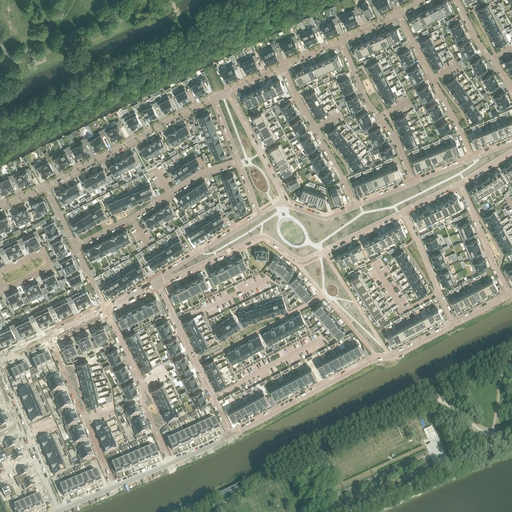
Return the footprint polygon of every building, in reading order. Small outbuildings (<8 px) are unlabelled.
[(367,0),(369,1),(370,1),(373,6),(376,4),(379,11),(382,10),(382,11),(385,9),(380,0),(367,0)] [(380,0),(385,9),(388,8),(388,7),(389,6),(390,5),(387,0),(380,0)] [(442,3),(440,4),(445,14),(452,11),(446,1),(445,1),(443,2),(442,3)] [(361,6),(358,7),(361,13),(364,11),(366,16),(367,19),(370,17),(374,15),(368,4),(362,7),(361,6)] [(436,6),(434,7),(439,16),(439,17),(445,14),(440,4),(436,6)] [(489,4),(478,10),(478,11),(479,13),(481,15),(492,9),(489,4)] [(429,10),(428,10),(433,19),(439,16),(434,7),(429,10)] [(352,10),(346,12),(352,25),(355,24),(355,23),(357,22),(355,15),(358,14),(355,9),(352,10)] [(428,9),(422,12),(427,22),(433,19),(428,10),(429,10),(428,9)] [(492,9),(481,15),(483,20),(495,15),(492,9)] [(341,15),(338,16),(340,22),(343,20),(346,27),(349,26),(352,25),(346,12),(341,15)] [(422,12),(416,15),(416,16),(417,16),(421,25),(427,22),(422,12)] [(483,21),(482,21),(484,24),(485,24),(486,25),(497,20),(495,15),(483,20),(483,21)] [(411,19),(410,20),(416,31),(423,27),(421,25),(417,16),(416,16),(414,18),(413,17),(411,18),(411,19)] [(332,19),(326,21),(332,34),(335,33),(335,32),(337,31),(335,24),(338,23),(335,18),(332,19)] [(316,19),(314,20),(315,23),(316,26),(318,25),(320,31),(323,30),(326,36),(326,35),(326,36),(329,35),(332,34),(326,21),(321,24),(319,25),(316,19)] [(497,20),(486,25),(488,31),(500,25),(497,20)] [(451,23),(446,26),(448,29),(451,34),(452,34),(463,28),(462,24),(461,25),(460,23),(453,26),(451,23)] [(500,25),(488,31),(489,33),(488,33),(490,36),(491,35),(491,36),(501,30),(502,30),(503,30),(500,25)] [(312,28),(306,30),(311,42),(313,41),(314,41),(314,42),(317,41),(317,40),(314,33),(317,31),(315,26),(311,28),(312,28)] [(463,28),(452,34),(455,39),(453,40),(455,43),(460,40),(459,37),(465,34),(465,33),(464,31),(465,31),(463,28)] [(389,30),(394,42),(401,39),(396,29),(390,31),(389,30)] [(301,32),(297,34),(300,39),(303,38),(306,45),(306,44),(307,45),(310,44),(309,43),(311,42),(306,30),(301,33),(301,32)] [(389,30),(383,33),(388,44),(394,42),(389,30)] [(501,30),(491,36),(494,41),(504,35),(502,30),(501,30)] [(383,33),(377,36),(382,47),(388,44),(383,33)] [(291,37),(286,39),(292,52),(295,51),(295,50),(297,49),(297,48),(294,42),(297,40),(295,35),(291,36),(291,37)] [(504,35),(494,41),(495,43),(496,46),(497,46),(508,40),(505,35),(504,35)] [(377,37),(371,40),(375,49),(381,46),(382,47),(377,36),(377,37)] [(431,36),(420,42),(420,43),(422,47),(423,47),(423,48),(434,42),(431,36)] [(280,41),(277,43),(280,48),(283,47),(286,53),(288,53),(292,52),(286,39),(286,40),(281,43),(280,41)] [(366,42),(365,42),(370,52),(370,51),(375,49),(371,40),(369,41),(369,40),(365,42),(366,42)] [(460,40),(455,43),(457,46),(460,51),(472,45),(471,42),(470,42),(469,40),(468,40),(462,43),(460,40)] [(360,45),(359,45),(364,55),(370,52),(365,42),(363,43),(362,43),(360,44),(360,45)] [(434,42),(423,48),(425,53),(435,48),(432,43),(434,42)] [(272,47),(266,49),(272,62),(275,60),(275,59),(277,59),(277,58),(274,52),(277,50),(275,45),(272,46),(272,47)] [(353,48),(355,53),(354,53),(355,56),(356,56),(357,58),(358,58),(364,55),(359,45),(357,46),(353,47),(353,48)] [(472,45),(460,51),(463,57),(462,57),(464,60),(469,57),(468,54),(474,51),(473,49),(474,48),(472,45)] [(435,48),(425,53),(427,56),(428,58),(439,52),(437,53),(435,48)] [(261,51),(257,52),(260,58),(263,57),(266,63),(268,62),(269,63),(272,62),(266,49),(261,51)] [(400,50),(395,53),(396,56),(397,55),(399,61),(412,54),(410,51),(409,52),(408,50),(408,49),(401,53),(400,50)] [(439,52),(428,58),(431,63),(442,57),(439,52)] [(252,56),(247,59),(251,70),(253,69),(254,69),(254,70),(257,68),(257,67),(254,61),(258,60),(255,54),(252,56)] [(412,54),(399,61),(402,66),(402,67),(404,70),(409,67),(407,64),(414,60),(412,58),(413,57),(412,54)] [(337,55),(331,58),(336,69),(342,66),(337,55)] [(442,57),(431,63),(431,65),(433,68),(433,67),(433,68),(437,67),(444,63),(441,58),(442,57)] [(331,58),(325,60),(330,72),(336,69),(331,58)] [(473,58),(467,61),(469,64),(472,70),(473,69),(485,63),(483,60),(482,60),(481,58),(474,61),(473,58)] [(240,60),(237,61),(240,67),(243,66),(246,72),(247,72),(247,73),(250,71),(250,70),(251,70),(247,60),(242,63),(240,60)] [(321,62),(319,63),(323,73),(323,72),(327,70),(329,70),(329,72),(330,72),(325,60),(324,60),(321,62)] [(377,62),(368,67),(369,70),(370,72),(382,66),(379,61),(377,62)] [(232,64),(226,67),(232,80),(235,78),(235,77),(237,76),(234,69),(237,68),(235,63),(231,64),(232,64)] [(312,64),(312,65),(317,76),(323,73),(319,63),(313,66),(313,65),(312,64)] [(485,63),(473,69),(476,74),(475,75),(476,78),(479,77),(482,76),(480,72),(487,69),(486,69),(485,67),(486,66),(485,63)] [(312,65),(306,67),(311,79),(317,76),(312,65)] [(382,66),(370,72),(373,77),(383,72),(381,67),(382,66)] [(409,67),(404,70),(405,73),(407,72),(408,75),(410,77),(409,78),(421,71),(419,69),(417,67),(417,66),(411,70),(409,67)] [(227,69),(221,72),(226,81),(228,80),(229,81),(232,80),(226,67),(227,69)] [(306,67),(300,70),(305,81),(311,79),(306,67)] [(300,71),(294,74),(299,84),(305,81),(300,70),(300,71)] [(438,80),(440,85),(458,76),(455,70),(441,77),(442,79),(438,80)] [(421,71),(409,78),(409,79),(412,84),(411,84),(412,85),(413,87),(418,84),(417,81),(423,77),(422,75),(423,74),(421,71)] [(383,72),(373,77),(374,79),(376,82),(386,77),(385,77),(383,73),(384,72),(383,72)] [(481,80),(479,81),(482,87),(485,85),(497,79),(495,75),(494,76),(493,74),(486,77),(485,74),(482,76),(479,77),(481,80)] [(205,75),(195,80),(201,93),(206,90),(205,87),(206,86),(204,83),(203,84),(202,83),(207,80),(205,75)] [(340,77),(335,80),(336,83),(337,85),(339,88),(352,83),(350,80),(349,80),(348,78),(341,80),(340,77)] [(386,77),(376,82),(378,87),(389,82),(386,77)] [(456,78),(446,85),(450,90),(460,82),(459,82),(456,78)] [(497,79),(485,85),(488,90),(487,91),(488,94),(494,91),(492,88),(499,85),(498,84),(497,82),(498,82),(497,79)] [(195,81),(190,84),(196,95),(197,95),(201,93),(195,80),(195,81)] [(273,82),(272,82),(278,95),(284,92),(279,80),(273,83),(273,82)] [(272,82),(266,85),(271,96),(277,94),(278,95),(272,82)] [(389,82),(378,87),(381,92),(390,87),(388,83),(389,82)] [(450,90),(449,91),(451,93),(452,93),(454,94),(464,86),(460,82),(450,90)] [(352,83),(339,88),(339,89),(341,88),(344,93),(341,94),(342,98),(348,95),(346,92),(353,89),(352,86),(353,86),(352,83)] [(266,85),(260,87),(265,99),(271,96),(266,85)] [(390,87),(381,92),(384,97),(395,91),(396,90),(394,86),(391,88),(390,87)] [(419,86),(414,89),(416,92),(419,97),(430,91),(429,89),(430,89),(429,86),(428,86),(427,86),(421,89),(419,86)] [(464,86),(454,94),(457,99),(466,92),(465,92),(462,88),(464,87),(464,86)] [(184,87),(179,90),(185,101),(190,99),(184,87)] [(261,89),(255,91),(259,100),(265,98),(261,89)] [(179,90),(174,92),(180,104),(185,101),(179,90)] [(249,94),(253,104),(253,103),(259,100),(255,91),(253,92),(252,92),(249,94)] [(315,91),(305,97),(305,98),(307,101),(308,102),(319,96),(318,96),(315,91)] [(395,91),(384,97),(384,98),(386,102),(386,103),(398,97),(395,91)] [(430,91),(419,97),(422,103),(421,103),(423,106),(428,103),(427,100),(433,97),(433,96),(434,95),(432,92),(431,93),(430,91)] [(466,92),(457,99),(458,101),(459,104),(460,103),(461,103),(470,96),(466,92)] [(496,93),(491,95),(492,98),(495,104),(496,103),(508,97),(506,94),(505,95),(504,93),(504,92),(497,96),(496,93)] [(243,97),(242,97),(247,107),(253,104),(249,94),(246,95),(245,95),(243,95),(243,97)] [(348,95),(342,98),(344,101),(347,106),(360,101),(358,98),(357,98),(356,96),(356,95),(349,98),(348,95)] [(168,96),(163,98),(169,110),(173,107),(174,107),(168,96)] [(319,96),(308,102),(311,107),(322,101),(319,96)] [(470,96),(461,103),(464,108),(463,108),(463,109),(473,101),(470,96)] [(508,97),(496,103),(499,109),(498,109),(499,112),(505,110),(503,107),(510,103),(509,103),(510,103),(509,101),(508,97)] [(163,98),(158,101),(164,113),(169,110),(163,98)] [(322,101),(311,107),(313,112),(325,106),(324,106),(322,107),(320,102),(322,101)] [(360,101),(347,106),(349,112),(350,115),(351,115),(357,113),(356,113),(354,110),(361,107),(361,106),(360,104),(361,104),(360,101)] [(473,101),(463,109),(465,111),(466,113),(476,106),(475,107),(471,102),(473,101)] [(282,103),(277,106),(279,108),(279,109),(281,112),(282,114),(294,107),(293,104),(292,105),(291,102),(290,102),(284,106),(282,103)] [(151,103),(146,106),(152,118),(157,115),(151,103)] [(428,103),(423,106),(425,109),(428,114),(440,108),(439,104),(438,105),(437,103),(436,103),(430,106),(428,103)] [(142,111),(147,120),(148,120),(152,118),(146,106),(147,108),(142,111)] [(325,106),(313,112),(314,114),(316,117),(317,118),(328,111),(325,106)] [(476,106),(466,113),(470,118),(479,111),(476,106)] [(294,107),(282,114),(283,113),(286,119),(285,119),(287,123),(292,120),(290,116),(297,113),(296,112),(295,110),(296,110),(294,107)] [(440,108),(428,114),(431,120),(432,123),(438,120),(436,117),(442,114),(442,113),(441,111),(442,111),(440,108)] [(263,111),(252,117),(255,123),(266,117),(263,111)] [(479,111),(470,118),(472,120),(473,122),(474,123),(482,116),(478,112),(479,111)] [(135,112),(130,115),(136,126),(141,124),(135,112)] [(357,113),(351,115),(352,118),(355,117),(357,121),(358,123),(370,117),(369,114),(368,114),(367,112),(358,116),(357,113)] [(203,116),(197,118),(199,124),(212,119),(209,113),(206,114),(205,113),(202,115),(203,116)] [(125,117),(122,119),(124,124),(128,123),(131,129),(136,126),(130,115),(125,117)] [(405,116),(395,120),(396,120),(398,125),(398,126),(407,122),(405,116)] [(266,117),(255,123),(257,128),(256,128),(269,122),(266,117)] [(360,128),(354,131),(356,134),(361,132),(367,129),(365,126),(372,123),(371,121),(372,120),(370,117),(358,123),(359,127),(360,128)] [(212,119),(199,124),(201,123),(204,129),(214,125),(211,120),(212,119)] [(292,120),(287,123),(289,126),(291,124),(294,129),(293,130),(304,124),(303,121),(302,121),(300,119),(294,123),(292,120)] [(111,126),(117,138),(123,135),(119,127),(122,126),(119,120),(115,122),(116,123),(111,126)] [(508,120),(501,122),(506,134),(511,131),(511,130),(508,122),(508,120)] [(269,122),(256,128),(259,133),(270,127),(268,123),(269,122)] [(407,122),(398,126),(400,131),(410,127),(407,122)] [(439,122),(433,125),(438,134),(443,131),(445,132),(447,131),(447,129),(450,128),(450,127),(451,127),(449,124),(448,124),(447,122),(440,125),(439,122)] [(501,122),(495,125),(495,126),(496,126),(500,137),(507,135),(506,134),(501,122)] [(295,137),(290,140),(291,142),(296,139),(302,136),(300,133),(306,130),(306,129),(305,127),(306,127),(304,124),(293,130),(296,135),(295,136),(295,137)] [(186,125),(181,127),(187,138),(192,136),(186,125)] [(214,125),(204,129),(206,135),(204,135),(204,136),(216,131),(214,125)] [(105,128),(102,129),(105,135),(108,133),(111,140),(117,137),(117,138),(111,126),(106,129),(105,128)] [(495,126),(489,129),(490,130),(494,139),(494,140),(500,137),(496,126),(495,126)] [(176,130),(183,142),(183,141),(182,139),(186,137),(187,139),(187,138),(181,127),(177,130),(176,130)] [(270,127),(259,133),(262,138),(274,132),(273,132),(270,127)] [(336,127),(327,134),(328,134),(328,135),(330,137),(331,139),(340,132),(340,131),(339,132),(336,127)] [(410,127),(400,131),(401,134),(402,136),(414,131),(412,132),(410,127)] [(367,129),(361,132),(363,131),(365,134),(370,132),(372,137),(370,138),(370,139),(382,133),(381,131),(382,131),(381,128),(380,128),(379,128),(370,132),(369,129),(367,129)] [(99,132),(94,135),(100,147),(100,146),(105,144),(102,137),(105,135),(102,129),(98,131),(99,132)] [(176,130),(171,132),(178,144),(183,142),(176,130)] [(484,132),(488,141),(494,139),(490,130),(484,132)] [(216,131),(204,136),(206,141),(206,142),(218,137),(216,131)] [(414,131),(402,136),(404,141),(416,137),(414,131)] [(483,131),(477,134),(477,135),(478,135),(481,144),(482,144),(485,142),(488,141),(484,132),(483,131)] [(167,135),(166,135),(173,147),(178,144),(171,132),(171,133),(167,135)] [(274,132),(262,138),(262,139),(263,138),(266,143),(277,137),(274,132)] [(340,132),(331,139),(335,143),(345,135),(344,136),(340,132)] [(382,133),(370,139),(374,147),(380,145),(378,142),(384,139),(385,138),(384,135),(383,135),(382,133)] [(88,137),(84,139),(87,143),(87,144),(90,143),(94,150),(100,147),(94,135),(88,138),(88,137)] [(345,135),(335,143),(335,144),(337,146),(338,148),(348,140),(345,135)] [(477,135),(471,137),(475,146),(479,145),(481,144),(478,135),(477,135)] [(302,136),(296,139),(298,143),(299,142),(302,148),(313,141),(312,139),(313,139),(311,136),(310,136),(303,139),(302,136)] [(218,137),(206,142),(208,148),(221,143),(218,137)] [(416,137),(404,141),(405,143),(406,147),(406,146),(406,147),(407,147),(412,145),(413,146),(414,148),(415,148),(417,147),(416,143),(414,138),(416,137)] [(81,141),(76,143),(82,155),(88,152),(84,145),(87,143),(84,139),(84,138),(80,139),(81,141)] [(156,141),(162,153),(162,152),(167,149),(161,138),(160,138),(161,138),(156,141)] [(348,140),(338,148),(342,152),(351,145),(350,146),(347,141),(349,140),(348,140)] [(156,141),(151,144),(157,155),(162,153),(156,141)] [(313,141),(302,148),(303,147),(306,152),(304,153),(306,156),(311,153),(310,150),(316,147),(316,146),(317,146),(315,143),(314,143),(313,141)] [(455,142),(450,144),(454,155),(456,154),(459,153),(460,153),(455,142)] [(70,145),(67,147),(70,153),(73,151),(77,158),(82,155),(82,156),(82,155),(76,143),(71,146),(70,145)] [(221,143),(208,148),(209,148),(211,153),(223,149),(223,148),(221,143)] [(150,144),(146,146),(152,158),(156,155),(157,155),(151,144),(150,144)] [(280,144),(269,150),(272,155),(271,156),(283,149),(280,144)] [(450,144),(444,146),(449,158),(452,157),(452,156),(454,155),(450,144)] [(351,145),(342,152),(343,153),(343,154),(345,156),(345,157),(355,149),(351,145)] [(141,149),(140,149),(145,159),(146,159),(150,156),(151,158),(152,158),(146,146),(141,149)] [(382,146),(372,151),(373,154),(378,152),(381,158),(386,156),(387,157),(390,155),(390,154),(393,153),(393,152),(394,152),(392,149),(391,149),(390,147),(383,150),(382,146)] [(441,149),(440,150),(442,156),(444,159),(445,159),(446,159),(446,160),(449,158),(444,146),(444,147),(445,148),(441,149)] [(64,150),(58,153),(59,155),(65,165),(65,164),(70,161),(67,154),(70,153),(67,147),(63,149),(64,150)] [(223,149),(211,153),(213,153),(215,159),(225,155),(223,149)] [(283,149),(271,156),(273,161),(286,154),(283,149)] [(355,149),(345,157),(349,161),(348,162),(357,155),(354,150),(355,150),(355,149)] [(434,151),(438,162),(438,161),(438,162),(442,160),(444,159),(442,156),(440,150),(434,152),(434,151)] [(432,151),(429,153),(433,165),(434,165),(433,164),(438,162),(434,151),(432,151)] [(128,156),(134,167),(133,165),(138,163),(133,153),(128,156)] [(311,153),(306,156),(308,159),(309,159),(310,160),(312,164),(311,164),(311,165),(323,158),(322,156),(321,153),(320,153),(319,153),(313,156),(311,153)] [(429,153),(423,155),(428,167),(433,165),(429,153)] [(53,154),(49,156),(52,162),(55,160),(59,168),(65,165),(59,155),(54,158),(53,154)] [(195,154),(190,158),(197,169),(201,166),(202,166),(195,154)] [(286,154),(273,161),(276,166),(287,160),(285,155),(286,154)] [(348,163),(347,163),(349,165),(350,165),(352,166),(362,158),(359,154),(358,155),(357,155),(348,162),(348,163)] [(418,157),(423,169),(428,167),(423,155),(424,156),(419,158),(418,157)] [(47,159),(41,162),(48,174),(48,173),(53,171),(49,163),(52,162),(49,156),(46,158),(47,159)] [(128,156),(123,158),(129,169),(134,167),(128,156)] [(418,157),(412,160),(417,170),(422,168),(423,169),(418,157)] [(36,164),(32,165),(35,171),(38,169),(42,177),(48,174),(41,162),(39,158),(34,161),(36,164)] [(123,158),(119,161),(124,170),(128,168),(129,170),(129,169),(123,158)] [(191,160),(186,163),(192,172),(197,169),(190,158),(189,158),(191,160)] [(323,158),(311,165),(314,170),(316,173),(321,170),(319,167),(326,164),(325,163),(326,163),(325,163),(326,163),(325,160),(324,160),(323,158)] [(362,158),(352,166),(353,168),(352,169),(354,171),(355,171),(356,171),(366,163),(362,158)] [(287,160),(276,166),(277,165),(280,170),(290,165),(287,160)] [(118,161),(114,163),(120,175),(120,174),(119,173),(124,170),(119,161),(118,161)] [(109,166),(115,177),(120,175),(114,163),(109,166)] [(180,164),(187,175),(192,172),(186,163),(181,166),(180,164)] [(180,164),(175,167),(182,178),(187,175),(180,164)] [(290,165),(280,170),(283,176),(292,171),(289,166),(290,165)] [(397,165),(391,167),(396,180),(397,180),(396,179),(402,176),(398,167),(397,165)] [(28,167),(19,171),(25,184),(31,182),(28,175),(31,174),(29,168),(28,167)] [(175,167),(170,170),(177,181),(178,181),(182,178),(175,167)] [(391,167),(386,169),(391,182),(396,180),(391,167)] [(511,173),(508,167),(503,170),(510,182),(511,180),(511,173)] [(98,172),(104,183),(105,185),(113,181),(111,178),(110,175),(107,176),(103,169),(98,172)] [(381,172),(386,184),(391,182),(386,169),(386,171),(382,173),(381,172)] [(19,171),(11,174),(14,181),(17,180),(19,186),(25,184),(19,171)] [(322,171),(316,174),(318,178),(319,177),(322,183),(325,181),(327,180),(328,181),(330,180),(330,178),(333,176),(334,175),(332,172),(331,173),(330,171),(323,174),(322,171)] [(98,172),(93,175),(99,186),(104,183),(98,172)] [(381,172),(376,174),(380,185),(385,183),(386,184),(381,172)] [(497,172),(494,174),(502,186),(507,183),(500,172),(498,173),(497,172)] [(11,174),(2,178),(8,190),(13,188),(11,182),(14,181),(11,174)] [(293,179),(285,183),(287,186),(288,185),(290,189),(300,184),(296,178),(298,177),(296,174),(291,176),(293,179)] [(376,174),(370,177),(375,187),(380,185),(376,174)] [(489,177),(497,189),(502,186),(494,174),(494,175),(490,178),(489,177)] [(93,175),(88,177),(94,189),(96,188),(99,186),(93,175)] [(227,177),(223,179),(225,185),(235,181),(233,175),(230,176),(229,175),(226,176),(227,177)] [(83,180),(88,190),(93,187),(94,189),(88,177),(83,180)] [(365,179),(370,190),(375,187),(370,177),(371,178),(366,180),(365,179)] [(488,179),(484,181),(491,192),(496,189),(496,190),(497,189),(489,177),(487,178),(488,179)] [(360,180),(359,180),(364,192),(368,190),(370,190),(365,179),(360,181),(360,180)] [(359,180),(354,182),(358,194),(359,194),(362,193),(362,192),(364,192),(359,180)] [(199,184),(199,185),(206,196),(212,192),(205,181),(199,185),(199,184)] [(235,181),(225,185),(227,191),(226,191),(226,192),(238,187),(237,187),(235,181)] [(484,181),(479,184),(486,195),(491,192),(484,181)] [(77,184),(72,186),(77,195),(82,193),(77,183),(77,184)] [(149,184),(144,186),(149,198),(154,195),(154,196),(154,195),(149,184)] [(477,184),(473,186),(481,199),(480,197),(485,194),(486,195),(479,184),(478,185),(477,184)] [(199,185),(194,188),(201,199),(206,196),(199,185)] [(67,188),(73,200),(73,199),(73,198),(77,195),(72,186),(67,188)] [(139,188),(138,188),(143,200),(144,200),(149,198),(144,186),(139,188)] [(474,188),(469,191),(476,202),(481,199),(473,186),(474,188)] [(238,187),(226,192),(228,197),(240,193),(238,187)] [(336,188),(330,191),(335,204),(339,202),(339,203),(342,202),(341,199),(340,198),(339,194),(342,193),(340,187),(337,189),(336,188)] [(67,188),(62,191),(68,202),(73,200),(67,188)] [(138,188),(133,190),(138,202),(143,200),(138,188)] [(194,188),(189,192),(196,203),(201,199),(194,188)] [(303,188),(299,199),(305,201),(305,202),(309,190),(303,188)] [(128,192),(128,193),(133,204),(138,202),(133,190),(134,192),(129,194),(128,192)] [(309,190),(305,202),(310,204),(314,192),(314,193),(309,191),(309,190)] [(58,193),(57,194),(63,205),(68,202),(62,191),(58,194),(58,193)] [(189,192),(183,195),(190,206),(196,203),(189,192)] [(314,192),(310,204),(315,206),(320,194),(314,192)] [(128,193),(123,195),(128,206),(133,204),(128,193)] [(240,193),(228,197),(228,198),(230,197),(232,202),(230,203),(230,204),(242,199),(240,193)] [(320,194),(315,206),(316,206),(316,205),(322,207),(326,196),(320,194)] [(123,195),(118,197),(122,209),(128,206),(123,195)] [(181,196),(178,199),(184,208),(184,207),(189,204),(190,206),(183,195),(181,196)] [(452,199),(451,199),(456,211),(462,208),(461,206),(456,196),(454,196),(453,197),(452,198),(452,199)] [(112,198),(112,199),(117,211),(122,209),(118,197),(117,197),(118,199),(113,201),(112,198)] [(112,199),(107,201),(112,213),(117,211),(112,199)] [(242,199),(230,204),(232,209),(244,205),(244,204),(242,199)] [(451,199),(445,202),(450,213),(455,210),(456,211),(451,199)] [(44,201),(38,203),(42,213),(48,211),(44,201)] [(445,202),(439,205),(444,217),(450,214),(450,213),(445,202)] [(38,203),(32,205),(37,218),(43,215),(42,213),(38,203)] [(164,207),(171,218),(176,215),(169,204),(164,207)] [(100,205),(95,208),(102,219),(102,218),(106,216),(107,216),(100,205)] [(244,205),(232,209),(232,210),(234,209),(237,215),(240,213),(241,214),(244,213),(243,212),(247,211),(244,205)] [(434,207),(432,207),(438,220),(444,217),(439,205),(434,208),(434,207)] [(164,207),(159,210),(166,221),(171,218),(164,207)] [(432,207),(426,210),(431,222),(432,223),(438,220),(432,207)] [(95,208),(90,211),(97,222),(102,219),(95,208)] [(27,209),(20,212),(24,222),(31,219),(27,209)] [(155,213),(154,213),(162,225),(162,224),(161,222),(165,220),(166,222),(166,221),(159,210),(159,211),(155,213)] [(424,212),(420,213),(421,214),(426,226),(427,226),(426,224),(431,222),(426,210),(424,212)] [(493,211),(484,217),(485,218),(486,220),(487,222),(496,217),(497,217),(499,216),(495,210),(493,211)] [(91,212),(86,215),(92,224),(97,222),(90,211),(91,212)] [(20,212),(13,215),(18,226),(25,223),(24,222),(20,212)] [(219,212),(215,215),(222,226),(226,223),(219,212)] [(154,213),(150,217),(157,228),(162,225),(154,213)] [(421,214),(414,218),(419,227),(420,229),(426,226),(421,214)] [(81,216),(81,217),(87,227),(92,224),(86,215),(82,218),(81,216)] [(215,215),(210,218),(217,229),(222,226),(215,215)] [(7,217),(1,219),(5,229),(11,227),(7,217)] [(81,217),(76,220),(82,230),(87,227),(81,217)] [(145,220),(151,229),(155,226),(157,228),(150,217),(149,217),(145,220)] [(496,217),(487,222),(490,227),(499,222),(497,217),(496,217)] [(206,220),(205,220),(212,232),(217,229),(210,218),(211,220),(207,222),(206,220)] [(76,220),(71,223),(77,234),(78,233),(77,233),(82,230),(82,231),(82,230),(76,220)] [(205,220),(201,223),(208,234),(212,232),(205,220)] [(40,225),(41,228),(44,226),(45,228),(47,231),(47,232),(57,227),(54,221),(47,225),(46,222),(40,225)] [(461,221),(455,224),(457,227),(459,232),(472,227),(471,224),(470,224),(469,222),(465,223),(463,224),(462,224),(461,221)] [(499,222),(490,227),(491,227),(490,227),(492,230),(493,232),(492,232),(492,233),(502,226),(499,222)] [(201,223),(196,226),(203,237),(208,234),(201,223)] [(401,225),(395,228),(399,237),(405,234),(401,225)] [(196,226),(192,229),(199,240),(203,237),(196,226)] [(502,226),(492,233),(494,236),(495,237),(504,232),(501,227),(503,227),(502,226)] [(47,231),(45,233),(47,237),(47,238),(48,241),(54,239),(53,236),(60,232),(57,227),(47,232),(47,231)] [(472,227),(459,232),(462,238),(461,238),(463,242),(468,239),(467,236),(468,236),(470,235),(474,233),(473,231),(474,230),(472,227)] [(391,230),(389,231),(394,241),(400,238),(399,237),(395,228),(394,228),(393,228),(391,229),(391,230)] [(188,234),(194,243),(199,240),(192,229),(191,229),(193,231),(189,234),(188,234)] [(34,233),(28,235),(29,237),(30,237),(35,247),(40,244),(37,238),(39,236),(37,230),(33,232),(34,233)] [(126,230),(121,233),(127,245),(126,242),(131,240),(126,230)] [(389,231),(382,234),(388,245),(394,242),(394,241),(389,231)] [(504,232),(495,237),(497,240),(498,242),(507,237),(504,232)] [(116,235),(122,247),(127,245),(121,233),(116,235)] [(379,236),(376,237),(382,248),(388,245),(382,234),(381,234),(380,235),(379,236)] [(116,235),(111,238),(117,250),(116,247),(120,245),(121,247),(122,247),(116,235)] [(425,242),(424,243),(425,246),(426,246),(427,248),(435,246),(436,248),(442,246),(440,243),(441,243),(438,236),(432,239),(431,238),(429,239),(428,240),(425,241),(425,242)] [(23,237),(20,238),(23,244),(25,243),(29,250),(35,247),(30,237),(29,237),(24,240),(23,237)] [(376,237),(370,240),(376,251),(382,248),(376,237)] [(507,237),(498,242),(499,243),(499,244),(501,247),(510,242),(507,237)] [(17,239),(10,243),(16,255),(18,254),(23,251),(20,246),(23,244),(20,238),(17,239)] [(54,239),(48,241),(53,251),(55,250),(65,245),(64,243),(61,238),(55,241),(54,239)] [(111,238),(106,240),(111,252),(117,250),(111,238)] [(178,238),(173,241),(180,252),(181,252),(185,249),(178,238)] [(468,239),(463,242),(464,245),(467,251),(480,245),(479,242),(478,242),(477,240),(476,240),(473,241),(471,242),(470,243),(468,239)] [(101,243),(106,254),(107,255),(112,253),(111,252),(106,240),(101,243)] [(365,243),(364,243),(370,254),(376,251),(370,240),(368,241),(367,241),(365,242),(365,243)] [(169,244),(176,255),(180,252),(173,241),(174,243),(170,245),(169,244)] [(511,244),(510,242),(501,247),(502,249),(504,252),(505,252),(511,247),(511,244)] [(3,246),(1,247),(4,254),(6,252),(9,258),(14,256),(16,255),(10,243),(3,246)] [(101,243),(95,245),(101,257),(106,254),(101,243)] [(169,244),(164,247),(171,257),(175,255),(176,255),(169,244)] [(65,245),(55,250),(58,256),(56,257),(57,260),(63,258),(62,255),(68,252),(66,247),(65,245)] [(95,246),(90,248),(96,259),(101,257),(95,245),(95,246)] [(360,245),(354,248),(358,257),(365,254),(360,245)] [(480,245),(467,251),(469,256),(470,260),(475,257),(474,254),(475,254),(477,253),(481,251),(480,249),(481,248),(480,245)] [(160,249),(160,250),(167,260),(171,257),(164,247),(165,248),(161,251),(160,249)] [(431,256),(430,257),(431,260),(432,259),(433,261),(445,256),(443,251),(444,251),(442,247),(436,250),(438,253),(431,255),(431,256)] [(85,250),(90,260),(95,258),(96,259),(90,248),(85,250)] [(351,250),(348,251),(353,260),(358,257),(354,248),(351,250)] [(255,250),(254,258),(258,258),(258,260),(264,261),(265,259),(268,259),(269,252),(268,252),(268,251),(269,251),(265,250),(264,249),(260,249),(259,250),(255,249),(255,250)] [(160,250),(155,252),(162,263),(167,260),(160,250)] [(394,256),(392,257),(395,262),(407,255),(404,250),(394,256)] [(348,251),(342,254),(347,263),(353,260),(348,251)] [(151,255),(157,266),(162,263),(155,252),(155,253),(156,254),(152,257),(151,255)] [(336,257),(339,262),(338,263),(339,266),(340,266),(347,263),(342,254),(339,255),(338,255),(336,256),(336,257)] [(151,255),(146,258),(153,269),(157,266),(151,255)] [(274,255),(267,264),(272,268),(279,259),(280,258),(274,255)] [(407,255),(395,262),(396,262),(399,266),(410,260),(409,258),(410,258),(408,255),(407,255)] [(445,256),(433,261),(434,264),(433,264),(434,267),(435,267),(436,268),(443,265),(444,267),(449,265),(448,262),(447,262),(445,256)] [(63,258),(57,260),(59,263),(62,269),(74,262),(72,257),(64,260),(63,258)] [(242,257),(236,259),(241,269),(247,266),(242,257)] [(236,259),(231,262),(236,272),(241,269),(236,259)] [(279,259),(272,268),(277,272),(284,262),(282,260),(282,261),(279,259)] [(476,259),(470,261),(472,264),(474,270),(480,268),(481,269),(483,268),(483,267),(487,265),(486,265),(488,264),(486,261),(485,262),(484,259),(480,261),(478,261),(477,262),(476,259)] [(410,260),(399,266),(402,271),(413,264),(410,260)] [(228,263),(226,264),(230,274),(231,276),(237,274),(236,272),(231,262),(231,261),(228,262),(228,263)] [(74,262),(62,269),(64,274),(65,276),(65,277),(71,274),(70,272),(77,268),(74,262)] [(284,262),(277,272),(282,275),(289,266),(286,264),(287,264),(284,262)] [(139,263),(134,266),(141,276),(145,273),(145,274),(146,273),(139,263)] [(17,268),(19,273),(29,270),(27,264),(17,268)] [(222,265),(220,266),(220,267),(225,277),(230,274),(226,264),(223,266),(222,265)] [(402,271),(401,272),(404,277),(416,269),(417,269),(415,266),(415,267),(413,264),(402,271)] [(289,266),(282,275),(287,279),(293,270),(294,269),(289,265),(289,266)] [(438,274),(437,275),(439,278),(440,277),(440,279),(453,274),(450,269),(451,269),(449,265),(444,267),(445,271),(438,274)] [(135,267),(131,270),(136,279),(141,276),(134,266),(135,267)] [(220,267),(215,270),(220,281),(221,282),(226,279),(225,277),(220,267)] [(506,269),(503,271),(506,276),(509,275),(511,280),(511,268),(507,271),(506,269)] [(416,269),(404,277),(408,282),(419,276),(420,275),(416,269)] [(125,271),(132,282),(136,279),(131,270),(126,273),(125,271)] [(215,270),(209,273),(215,284),(220,281),(215,270)] [(125,271),(121,274),(127,285),(128,285),(127,285),(132,282),(125,271)] [(13,273),(3,276),(5,282),(15,279),(13,273)] [(49,276),(48,276),(54,288),(60,286),(63,285),(60,279),(57,280),(54,273),(49,276)] [(71,274),(65,277),(67,280),(70,286),(83,280),(80,273),(72,277),(71,274)] [(360,273),(349,280),(352,285),(363,278),(360,273)] [(116,276),(123,288),(127,285),(121,274),(116,277),(116,276)] [(298,274),(287,283),(291,288),(292,287),(302,279),(302,278),(298,274)] [(453,274),(440,279),(441,281),(440,282),(442,285),(443,285),(443,286),(450,283),(451,286),(457,284),(455,280),(453,274)] [(203,275),(197,278),(203,289),(208,287),(203,275)] [(49,276),(43,279),(46,286),(44,287),(46,293),(49,292),(49,291),(54,288),(48,276),(49,276)] [(116,276),(111,279),(118,291),(118,290),(122,288),(123,288),(116,276)] [(419,276),(408,282),(411,286),(412,286),(422,280),(419,276)] [(197,278),(192,281),(197,292),(203,289),(197,278)] [(363,278),(352,285),(355,290),(366,283),(363,278)] [(111,280),(107,283),(114,293),(118,291),(111,279),(111,280)] [(302,279),(292,287),(295,292),(306,283),(304,281),(302,279)] [(422,280),(412,286),(414,290),(412,291),(413,292),(425,285),(422,280)] [(493,280),(487,283),(492,292),(494,291),(497,290),(497,289),(498,289),(493,280)] [(192,281),(186,283),(192,294),(192,295),(198,293),(197,292),(192,281)] [(33,285),(31,286),(37,298),(44,295),(44,294),(46,293),(44,287),(41,288),(38,283),(33,285)] [(107,283),(102,286),(109,296),(113,293),(113,294),(114,293),(107,283)] [(186,283),(181,286),(187,297),(192,294),(186,283)] [(295,292),(299,297),(309,288),(307,286),(308,285),(306,283),(295,292)] [(366,283),(355,290),(358,295),(368,289),(369,288),(366,283)] [(482,284),(487,295),(490,293),(492,292),(487,283),(482,285),(482,284)] [(482,284),(477,287),(482,297),(483,297),(484,296),(487,295),(482,284)] [(425,285),(413,292),(416,297),(428,290),(425,285)] [(29,287),(24,289),(27,295),(24,296),(27,302),(30,301),(37,298),(31,286),(29,287)] [(181,286),(175,289),(181,298),(181,300),(187,297),(181,286)] [(309,288),(299,297),(303,302),(314,292),(310,287),(309,288)] [(472,290),(477,300),(480,298),(482,298),(482,297),(477,287),(472,290)] [(85,289),(79,292),(80,294),(85,304),(87,303),(91,301),(87,291),(86,291),(85,289)] [(175,289),(170,291),(172,296),(175,301),(181,298),(175,289)] [(368,289),(358,295),(361,300),(370,294),(368,289)] [(471,289),(466,291),(467,294),(472,303),(472,302),(474,302),(477,300),(472,290),(471,289)] [(18,290),(12,293),(13,294),(19,305),(24,303),(24,304),(27,302),(24,296),(22,298),(18,290)] [(72,295),(69,297),(72,302),(75,301),(78,307),(82,305),(83,305),(85,304),(80,294),(79,292),(72,295)] [(13,294),(7,296),(11,303),(8,304),(11,310),(14,309),(13,308),(19,305),(13,294)] [(370,294),(361,300),(364,305),(375,298),(375,297),(373,298),(370,294)] [(467,294),(462,296),(467,307),(473,304),(472,303),(467,294)] [(457,299),(462,308),(462,309),(467,307),(462,296),(457,299)] [(61,303),(66,313),(68,312),(72,310),(69,304),(72,302),(69,297),(66,298),(67,300),(61,303)] [(282,297),(277,298),(281,311),(286,309),(282,297)] [(156,298),(150,301),(156,313),(161,310),(156,298)] [(277,298),(271,300),(275,313),(281,311),(277,298)] [(375,298),(364,305),(367,309),(378,302),(375,298)] [(457,298),(451,301),(456,311),(460,309),(461,308),(462,308),(457,299),(457,298)] [(271,300),(265,302),(266,303),(270,315),(275,313),(271,300)] [(60,301),(50,306),(53,312),(56,310),(59,317),(63,314),(64,314),(66,313),(61,303),(60,302),(60,301)] [(150,301),(145,303),(150,315),(156,313),(150,301)] [(322,302),(312,311),(316,316),(326,307),(324,305),(324,304),(322,302)] [(367,309),(366,310),(368,313),(369,313),(370,315),(380,309),(381,308),(378,303),(379,303),(378,302),(367,309)] [(142,305),(139,306),(145,318),(150,315),(145,303),(144,303),(142,304),(142,305)] [(266,303),(260,305),(264,316),(270,315),(266,303)] [(260,305),(255,306),(255,308),(259,318),(264,316),(260,305)] [(45,309),(41,311),(42,313),(47,323),(49,322),(49,321),(53,319),(50,313),(53,312),(50,306),(45,309)] [(139,306),(134,309),(139,321),(145,318),(139,306)] [(316,316),(315,316),(319,320),(330,312),(326,307),(316,316)] [(255,308),(250,310),(253,320),(259,318),(255,308)] [(437,308),(432,311),(438,321),(443,318),(437,308)] [(130,309),(128,310),(128,311),(133,321),(134,323),(139,321),(134,309),(131,310),(130,309)] [(380,309),(370,315),(372,317),(371,318),(373,321),(374,320),(385,313),(385,312),(382,313),(380,309)] [(431,309),(426,312),(427,315),(432,325),(435,324),(438,323),(437,322),(438,321),(432,311),(431,309)] [(34,314),(31,315),(34,321),(37,320),(40,326),(44,323),(45,324),(47,323),(42,313),(41,311),(40,310),(34,313),(34,314)] [(244,310),(239,312),(242,324),(248,322),(245,311),(244,310)] [(250,310),(245,311),(248,322),(253,320),(250,310)] [(128,311),(123,314),(128,324),(133,321),(128,311)] [(330,312),(319,320),(323,325),(325,324),(334,316),(332,314),(330,312)] [(385,313),(374,320),(377,324),(388,317),(385,313)] [(123,314),(117,317),(123,329),(129,326),(128,324),(123,314)] [(301,314),(295,317),(301,327),(306,324),(301,314)] [(31,315),(22,320),(23,322),(28,332),(30,331),(34,328),(31,322),(34,321),(31,315)] [(233,315),(228,318),(235,329),(240,325),(233,315)] [(421,315),(416,318),(416,319),(422,330),(426,327),(427,328),(428,327),(423,317),(421,315)] [(427,315),(423,317),(428,327),(432,325),(427,315)] [(334,316),(325,324),(329,328),(338,321),(335,318),(336,318),(334,316)] [(193,317),(182,323),(185,328),(195,322),(193,317)] [(291,318),(289,319),(289,320),(295,331),(301,327),(295,317),(292,318),(291,318)] [(228,318),(223,321),(231,332),(235,329),(228,318)] [(416,319),(412,321),(417,332),(422,330),(416,319)] [(289,320),(284,322),(290,333),(295,331),(289,320)] [(158,321),(152,324),(154,327),(157,326),(160,331),(170,326),(168,323),(169,323),(168,321),(167,321),(160,324),(158,321)] [(223,321),(218,325),(226,335),(231,332),(223,321)] [(329,328),(327,329),(332,334),(333,333),(342,325),(338,321),(329,328)] [(412,321),(406,324),(407,325),(412,336),(416,334),(415,333),(417,332),(412,321)] [(15,323),(12,324),(15,330),(18,329),(21,335),(25,333),(26,333),(28,332),(23,322),(16,325),(15,323)] [(195,322),(185,328),(187,332),(198,327),(195,322)] [(284,322),(279,325),(284,336),(285,337),(290,334),(290,333),(284,322)] [(10,327),(3,330),(4,331),(9,341),(10,340),(11,340),(15,338),(12,331),(15,330),(12,324),(9,326),(10,327)] [(100,328),(98,329),(104,341),(109,338),(104,326),(103,326),(102,325),(100,327),(100,328)] [(218,325),(214,329),(221,339),(226,335),(218,325)] [(279,325),(274,328),(279,339),(284,336),(279,325)] [(342,325),(333,333),(337,338),(346,330),(344,327),(344,328),(342,325)] [(407,325),(402,328),(408,337),(409,337),(412,336),(407,325)] [(0,340),(0,341),(2,344),(6,342),(7,342),(9,341),(4,331),(3,330),(1,326),(0,326),(0,340)] [(163,336),(159,338),(161,341),(167,339),(165,335),(173,332),(172,331),(173,331),(172,328),(171,329),(170,326),(160,331),(163,336)] [(198,327),(187,332),(190,337),(200,332),(198,327)] [(271,330),(268,331),(274,342),(280,339),(279,339),(274,328),(273,327),(270,329),(271,330)] [(402,327),(396,330),(402,340),(408,337),(402,328),(402,327)] [(93,331),(92,332),(96,339),(94,340),(96,346),(99,344),(98,343),(103,340),(103,341),(104,341),(98,329),(96,330),(95,330),(95,329),(92,330),(93,331)] [(396,330),(392,332),(397,343),(402,340),(396,330)] [(200,332),(190,337),(193,342),(204,336),(201,331),(200,332)] [(268,331),(263,334),(268,344),(274,342),(268,331)] [(391,331),(385,334),(386,335),(387,337),(386,338),(387,340),(389,340),(391,345),(393,345),(397,343),(392,332),(391,331)] [(135,332),(125,337),(126,337),(128,342),(137,337),(135,332)] [(85,335),(82,336),(87,346),(93,343),(94,347),(96,346),(94,340),(92,341),(88,334),(87,334),(87,333),(84,334),(85,335)] [(77,339),(80,346),(78,347),(81,353),(83,352),(82,349),(87,346),(82,336),(80,337),(79,336),(77,338),(77,339)] [(204,336),(193,342),(195,347),(206,341),(204,336)] [(259,336),(254,339),(260,349),(264,346),(259,336)] [(128,342),(127,342),(128,345),(129,344),(130,347),(140,342),(137,337),(128,342)] [(167,339),(161,341),(163,345),(166,343),(169,348),(179,344),(177,341),(178,340),(177,338),(176,339),(176,338),(168,342),(167,339)] [(250,339),(248,341),(248,342),(254,352),(254,353),(260,350),(260,349),(254,339),(251,340),(250,339)] [(69,343),(67,344),(73,355),(78,352),(79,354),(81,353),(78,347),(76,348),(73,341),(72,341),(72,340),(69,342),(70,342),(69,343)] [(206,341),(195,347),(198,351),(209,346),(207,340),(206,341)] [(140,342),(130,347),(132,349),(133,351),(142,347),(140,342)] [(248,342),(244,344),(249,355),(254,352),(248,342)] [(62,346),(61,346),(67,358),(73,355),(67,344),(65,345),(64,344),(62,345),(62,346)] [(172,354),(168,355),(170,359),(176,356),(174,353),(181,349),(181,348),(182,348),(181,346),(180,346),(179,344),(169,348),(172,354)] [(244,344),(238,347),(244,359),(250,356),(249,355),(244,344)] [(358,345),(353,348),(358,357),(363,355),(358,345)] [(235,349),(233,350),(238,360),(239,362),(244,359),(238,347),(237,346),(235,348),(235,349)] [(142,347),(133,351),(135,356),(145,351),(142,347)] [(353,348),(348,350),(353,360),(358,357),(353,348)] [(108,349),(102,352),(103,355),(105,354),(107,359),(119,354),(118,352),(118,351),(119,351),(118,349),(117,349),(116,349),(109,352),(108,349)] [(233,350),(227,353),(232,363),(238,360),(233,350)] [(348,350),(343,353),(348,363),(353,360),(348,350)] [(145,351),(135,356),(138,361),(147,356),(145,351)] [(343,353),(338,355),(343,365),(348,363),(343,353)] [(42,356),(46,366),(52,363),(47,354),(44,355),(42,356)] [(119,354),(107,359),(110,364),(108,365),(110,368),(116,365),(114,362),(121,359),(121,358),(122,358),(121,356),(120,356),(119,354)] [(176,356),(170,359),(172,362),(175,361),(178,366),(187,361),(186,358),(187,358),(186,356),(185,356),(184,355),(177,359),(176,356)] [(338,355),(333,358),(338,368),(343,365),(338,355)] [(42,356),(37,359),(42,368),(46,366),(42,356)] [(147,356),(138,361),(139,364),(138,364),(139,366),(140,366),(150,361),(147,356)] [(333,358),(328,361),(333,370),(338,368),(333,358)] [(34,360),(32,361),(35,368),(32,370),(35,376),(38,374),(37,371),(42,368),(37,359),(34,360)] [(213,360),(204,364),(206,369),(216,364),(213,360)] [(88,361),(77,364),(77,365),(78,369),(79,369),(79,370),(92,366),(91,366),(89,367),(88,361)] [(150,361),(140,366),(143,371),(152,366),(150,361)] [(180,371),(177,373),(179,376),(184,373),(183,370),(190,367),(190,366),(191,365),(190,363),(189,364),(187,361),(178,366),(180,371)] [(328,361),(322,363),(328,373),(333,370),(328,361)] [(322,363),(317,366),(322,376),(328,373),(322,363)] [(21,367),(20,367),(25,376),(30,374),(32,377),(35,376),(32,370),(29,371),(26,364),(23,365),(21,366),(21,367)] [(216,364),(206,369),(209,374),(219,370),(220,369),(217,364),(216,364)] [(116,365),(110,368),(111,372),(113,371),(115,376),(127,370),(126,368),(127,368),(126,365),(125,366),(124,365),(117,369),(116,365)] [(92,366),(79,370),(80,375),(93,372),(92,366)] [(20,367),(16,369),(21,380),(20,379),(25,376),(20,367)] [(13,370),(10,371),(16,383),(21,380),(16,369),(15,369),(13,370)] [(311,369),(306,371),(311,381),(316,378),(311,369)] [(127,370),(115,376),(116,376),(118,381),(116,381),(118,385),(124,382),(122,379),(129,375),(130,374),(129,372),(128,373),(128,372),(127,370)] [(219,370),(209,374),(211,379),(221,374),(219,370)] [(306,371),(301,374),(306,384),(311,381),(306,371)] [(80,375),(79,375),(80,378),(81,378),(81,380),(92,377),(91,372),(93,372),(80,375)] [(184,373),(179,376),(180,380),(184,378),(186,383),(196,378),(195,376),(196,375),(195,373),(194,374),(193,373),(186,377),(184,373)] [(221,374),(211,379),(214,384),(223,379),(225,378),(222,374),(221,374)] [(301,374),(296,377),(301,386),(306,384),(301,374)] [(49,377),(43,379),(45,383),(48,381),(51,387),(60,383),(59,380),(60,380),(59,380),(60,380),(59,377),(58,377),(51,380),(49,377)] [(296,377),(291,379),(296,389),(301,386),(296,377)] [(189,389),(186,390),(187,394),(193,391),(191,388),(199,384),(199,383),(198,381),(197,381),(196,378),(186,383),(189,389)] [(223,379),(214,384),(216,389),(226,384),(223,379)] [(291,379),(285,382),(291,392),(296,389),(291,379)] [(95,382),(83,385),(84,391),(97,387),(95,382)] [(124,382),(118,385),(119,388),(121,388),(123,393),(135,387),(134,385),(135,384),(134,382),(133,382),(132,382),(125,385),(124,382)] [(285,382),(280,385),(286,394),(291,392),(285,382)] [(53,392),(50,394),(51,397),(57,395),(56,391),(63,388),(64,387),(63,385),(62,385),(61,385),(60,383),(51,387),(53,392)] [(161,385),(151,390),(152,391),(154,395),(164,391),(161,385)] [(280,385),(275,387),(280,397),(286,394),(280,385)] [(84,393),(83,393),(84,396),(85,395),(85,396),(98,393),(97,387),(84,391),(85,393),(84,393)] [(135,387),(123,393),(125,392),(127,396),(124,398),(126,401),(132,399),(130,395),(137,392),(137,391),(138,391),(137,389),(136,389),(135,387)] [(275,387),(270,390),(275,400),(280,397),(275,387)] [(29,388),(19,392),(19,393),(20,393),(22,398),(33,393),(33,392),(31,393),(29,388)] [(193,391),(187,394),(189,397),(193,396),(195,401),(205,396),(203,393),(204,393),(203,390),(202,391),(202,390),(195,394),(193,391)] [(154,395),(153,396),(154,398),(155,398),(156,400),(166,395),(164,391),(154,395)] [(22,400),(21,400),(22,403),(23,402),(24,402),(24,403),(35,398),(33,393),(22,398),(22,400)] [(98,393),(85,396),(87,401),(99,398),(98,393)] [(264,394),(259,396),(264,406),(269,403),(264,394)] [(57,395),(51,397),(53,401),(56,399),(58,405),(56,405),(57,405),(68,401),(67,398),(68,398),(67,395),(66,395),(58,398),(57,395)] [(166,395),(156,400),(158,403),(159,405),(168,400),(166,395)] [(198,406),(194,408),(196,411),(202,408),(200,405),(208,402),(207,401),(208,400),(207,398),(206,399),(205,396),(195,401),(198,406)] [(259,396),(254,399),(259,409),(264,406),(259,396)] [(35,398),(24,403),(26,408),(38,402),(36,403),(34,399),(35,398)] [(99,398),(87,401),(87,402),(88,406),(88,407),(98,404),(97,399),(99,398)] [(249,402),(254,411),(259,409),(254,399),(249,402)] [(168,400),(159,405),(161,410),(171,405),(168,400)] [(68,401),(57,405),(59,411),(57,412),(59,415),(65,413),(63,409),(71,406),(70,406),(71,405),(70,403),(69,403),(68,401)] [(38,402),(26,408),(28,412),(40,407),(38,402)] [(126,403),(120,405),(122,409),(125,407),(127,412),(125,413),(125,414),(137,408),(136,406),(135,403),(135,402),(127,406),(126,403)] [(249,402),(243,404),(249,414),(254,411),(249,402)] [(243,404),(238,407),(244,417),(249,414),(243,404)] [(171,405),(161,410),(164,415),(173,410),(171,405)] [(28,413),(27,413),(28,416),(29,415),(30,417),(42,412),(40,407),(28,412),(28,413)] [(238,407),(233,410),(238,419),(244,417),(238,407)] [(137,408),(125,414),(128,419),(127,420),(128,423),(134,420),(133,417),(140,414),(140,413),(138,410),(137,408)] [(173,410),(164,415),(165,417),(164,418),(165,420),(166,419),(176,415),(173,410)] [(233,410),(228,412),(233,422),(238,419),(233,410)] [(42,412),(30,417),(32,422),(32,423),(42,418),(40,413),(42,413),(42,412)] [(65,413),(59,415),(61,419),(62,418),(64,422),(64,423),(76,418),(75,416),(75,415),(76,415),(75,413),(74,413),(66,416),(65,413)] [(176,415),(166,419),(169,425),(178,420),(176,415)] [(0,432),(7,429),(5,425),(9,424),(9,423),(7,420),(6,418),(0,421),(0,432)] [(76,418),(64,423),(66,428),(65,428),(66,432),(72,429),(71,426),(78,423),(78,422),(79,422),(78,420),(77,420),(76,418)] [(214,419),(209,421),(214,431),(219,429),(214,419)] [(134,420),(128,423),(130,427),(131,426),(134,431),(145,426),(144,424),(143,421),(143,420),(136,424),(134,420)] [(209,421),(204,424),(208,434),(214,431),(209,421)] [(105,424),(95,429),(96,429),(95,429),(97,433),(98,434),(110,429),(110,428),(107,429),(105,424)] [(204,424),(199,426),(203,436),(208,434),(204,424)] [(145,426),(134,431),(136,437),(135,437),(136,441),(142,438),(141,435),(148,432),(148,431),(147,428),(146,428),(145,426)] [(199,426),(194,429),(198,439),(203,436),(199,426)] [(436,434),(433,427),(427,429),(430,437),(436,434)] [(72,429),(66,432),(68,435),(69,435),(71,440),(83,435),(82,433),(82,432),(83,432),(82,430),(81,430),(74,433),(72,429)] [(110,429),(98,434),(100,439),(112,434),(110,429)] [(194,429),(189,431),(193,441),(198,439),(194,429)] [(189,431),(183,434),(188,443),(193,441),(189,431)] [(101,441),(100,441),(100,444),(102,443),(102,444),(113,439),(112,439),(110,435),(112,434),(100,439),(101,441)] [(183,434),(178,436),(183,446),(188,443),(183,434)] [(83,435),(71,440),(73,439),(75,444),(72,445),(73,449),(79,446),(78,443),(85,440),(85,439),(86,439),(85,437),(84,437),(83,435)] [(52,436),(40,441),(42,446),(54,441),(52,436)] [(178,436),(173,439),(178,448),(183,446),(178,436)] [(7,449),(3,451),(5,455),(15,450),(13,447),(17,445),(17,444),(15,441),(14,439),(4,444),(7,449)] [(113,439),(102,444),(104,449),(116,444),(113,439)] [(173,439),(168,441),(172,451),(178,448),(173,439)] [(42,446),(41,447),(42,449),(43,449),(44,451),(56,446),(54,441),(42,446)] [(105,451),(104,451),(105,454),(106,453),(106,454),(116,450),(114,445),(116,444),(104,449),(105,451)] [(153,445),(148,447),(153,459),(158,457),(159,457),(153,445)] [(56,446),(44,451),(46,456),(59,451),(56,446)] [(79,446),(73,449),(75,452),(78,451),(80,456),(78,457),(90,452),(89,450),(90,449),(89,449),(90,449),(89,447),(88,447),(88,446),(81,450),(79,446)] [(148,448),(143,450),(148,461),(150,460),(150,461),(153,460),(153,459),(148,447),(148,448)] [(15,450),(5,455),(7,459),(12,456),(15,461),(23,457),(22,455),(21,452),(20,451),(16,453),(15,450)] [(138,451),(137,451),(142,463),(148,461),(143,450),(138,452),(138,451)] [(59,451),(46,456),(47,456),(48,461),(49,461),(61,456),(59,451)] [(137,451),(132,454),(137,466),(138,467),(141,465),(140,465),(140,464),(142,463),(137,451)] [(90,452),(78,457),(80,462),(79,462),(81,466),(87,463),(85,460),(93,457),(92,456),(93,456),(92,454),(91,454),(90,452)] [(133,456),(128,458),(132,468),(137,466),(132,454),(133,456)] [(61,456),(49,461),(51,466),(63,461),(61,456)] [(122,458),(116,460),(121,472),(122,472),(124,471),(127,470),(122,458)] [(122,458),(127,470),(129,469),(132,468),(128,458),(123,460),(122,458)] [(117,463),(112,465),(116,475),(121,472),(116,460),(117,463)] [(52,468),(51,469),(52,471),(53,471),(65,466),(63,461),(51,466),(52,468)] [(65,466),(53,471),(55,476),(67,471),(65,466)] [(20,477),(15,479),(17,483),(27,478),(25,475),(29,473),(29,472),(27,470),(26,467),(18,471),(20,477)] [(96,470),(91,472),(96,483),(101,481),(96,470)] [(91,474),(86,476),(90,486),(93,485),(96,484),(96,483),(91,472),(91,474)] [(86,476),(81,478),(85,488),(88,487),(90,486),(86,476)] [(27,478),(17,483),(19,487),(22,485),(24,491),(35,485),(34,483),(33,480),(32,480),(28,482),(27,478)] [(81,478),(76,480),(80,490),(85,488),(81,478)] [(76,480),(70,482),(75,492),(77,491),(77,492),(77,491),(77,492),(80,491),(80,490),(76,480)] [(70,482),(65,485),(69,495),(70,495),(70,496),(73,494),(72,493),(73,493),(75,492),(70,482)] [(1,487),(0,487),(2,490),(1,491),(2,493),(3,493),(5,498),(11,495),(12,498),(16,496),(11,487),(8,488),(6,484),(4,486),(1,487)] [(65,485),(60,487),(64,497),(69,495),(65,485)] [(39,495),(34,498),(38,508),(43,506),(39,495)] [(34,498),(28,500),(33,510),(34,511),(36,510),(36,509),(38,508),(34,498)] [(28,500),(23,502),(27,511),(29,511),(33,510),(28,500)] [(27,511),(23,502),(18,505),(21,511),(27,511)]
